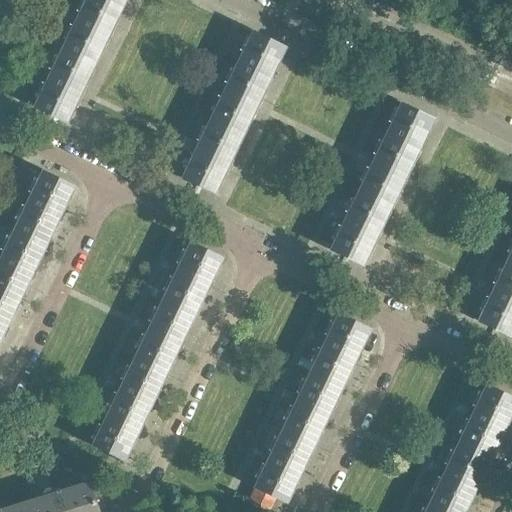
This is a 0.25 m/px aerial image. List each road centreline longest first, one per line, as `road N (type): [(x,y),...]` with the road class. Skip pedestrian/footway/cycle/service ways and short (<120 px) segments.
road 1 (residential): [(241,0),(511,130)]
road 2 (residential): [(133,511),(261,250)]
road 3 (residential): [(0,409),(106,177)]
road 4 (residential): [(316,511),(407,318)]
road 5 (tertiary): [(511,76),(354,0)]
road 6 (residential): [(261,250),(106,177)]
road 7 (residential): [(407,318),(261,250)]
